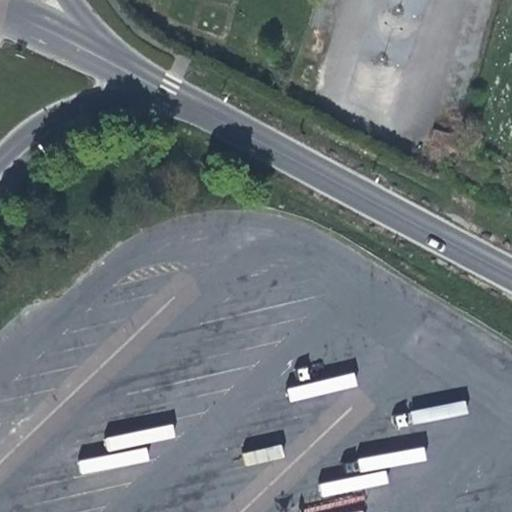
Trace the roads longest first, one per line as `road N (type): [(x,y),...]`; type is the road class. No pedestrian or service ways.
road 1 (primary): [(148,83),(511,275)]
road 2 (tertiary): [(0,159),(61,112),(148,83)]
road 3 (primary): [(0,8),(109,61)]
